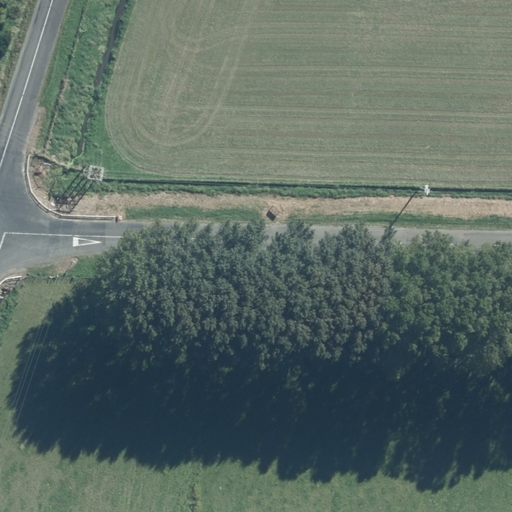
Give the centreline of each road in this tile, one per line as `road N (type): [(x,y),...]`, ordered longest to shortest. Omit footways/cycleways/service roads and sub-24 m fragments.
road 1 (tertiary): [(511,246),(0,231)]
road 2 (tertiary): [(0,168),(53,0)]
